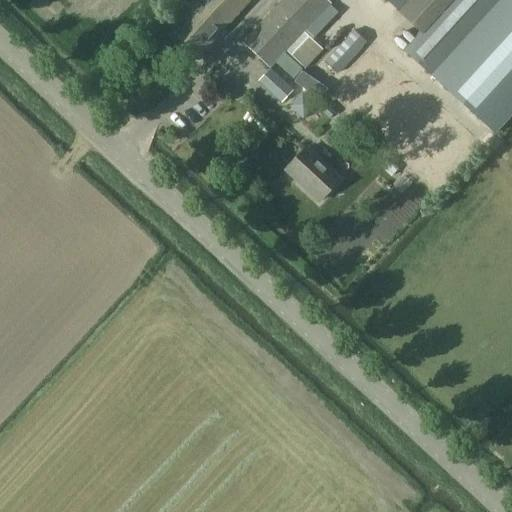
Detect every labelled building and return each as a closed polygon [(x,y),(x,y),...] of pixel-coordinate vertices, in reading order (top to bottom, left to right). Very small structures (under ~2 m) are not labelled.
[(181,0),(193,11),(174,32),(200,56),(251,0),(181,0)] [(282,103),(283,101),(304,79),(286,61),(282,64),(278,60),(331,4),(327,0),(284,0),(245,42),(271,67),(258,80),(282,103)] [(511,0),(401,0),(395,7),(422,32),(405,51),(495,133),(511,114),(511,0)] [(354,31),(325,61),(338,73),(367,43),(354,31)] [(310,80),(303,87),(318,102),(325,94),(310,80)] [(302,93),(289,106),(303,119),(315,106),(302,93)] [(326,104),(320,110),(329,119),(335,113),(326,104)] [(320,201),(341,178),(308,148),(287,171),(320,201)] [(389,163),(383,169),(391,176),(397,170),(389,163)] [(405,177),(396,187),(401,192),(411,183),(405,177)]
